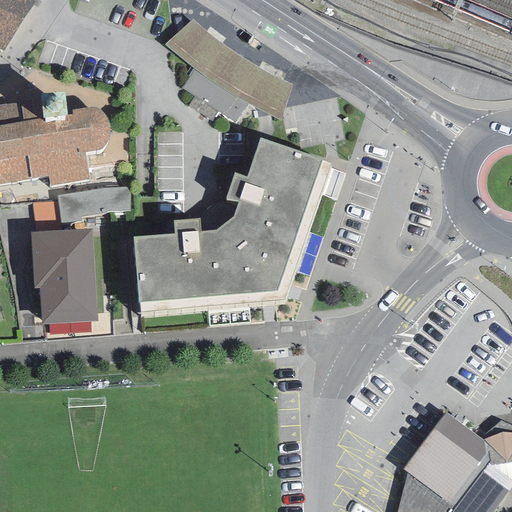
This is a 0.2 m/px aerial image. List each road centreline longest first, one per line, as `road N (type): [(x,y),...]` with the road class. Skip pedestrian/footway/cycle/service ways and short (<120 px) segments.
road 1 (residential): [(361,346),(329,332),(0,360)]
road 2 (primary): [(499,130),(455,114),(304,18),(249,0)]
road 3 (primary): [(249,0),(420,129),(456,173)]
road 4 (residential): [(315,511),(327,421),(361,346)]
road 5 (residential): [(361,346),(473,225)]
